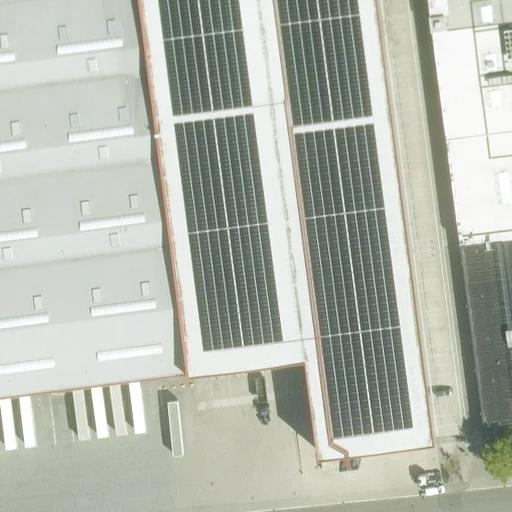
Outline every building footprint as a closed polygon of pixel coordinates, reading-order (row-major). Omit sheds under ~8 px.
[(0,0),(0,392),(189,368),(141,0),(0,0)] [(141,0),(189,368),(305,353),(319,452),(396,442),(436,437),(379,0),(141,0)] [(511,0),(428,0),(432,28),(485,437),(511,433),(511,0)] [(467,375),(450,375),(450,390),(467,390),(467,375)] [(488,441),(489,454),(503,452),(501,439),(488,441)]
